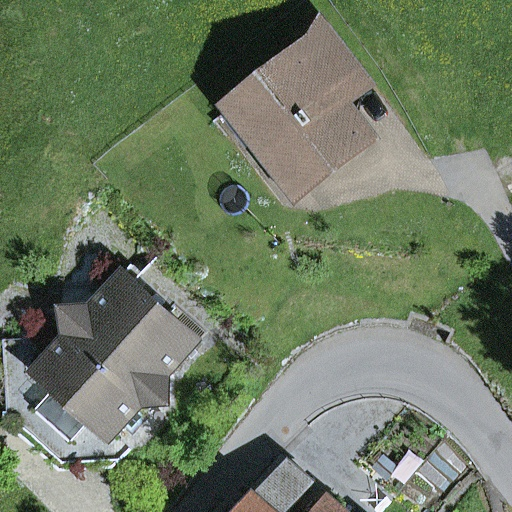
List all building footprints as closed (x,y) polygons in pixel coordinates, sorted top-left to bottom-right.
[(369,139),(336,97),(364,75),(323,21),(293,44),(302,56),(236,107),(301,191),(369,139)] [(292,198),(301,191),(236,107),(227,114),(292,198)] [(70,336),(3,340),(8,424),(90,419),(114,437),(123,427),(138,411),(144,404),(170,403),(168,377),(199,342),(125,275),(93,310),(68,312),(70,336)] [(123,427),(132,435),(147,419),(138,411),(123,427)] [(115,470),(131,451),(114,437),(90,419),(8,424),(8,429),(62,473),(115,470)] [(289,462),(245,511),(289,511),(314,484),(289,462)] [(316,511),(346,511),(329,497),(316,511)]
